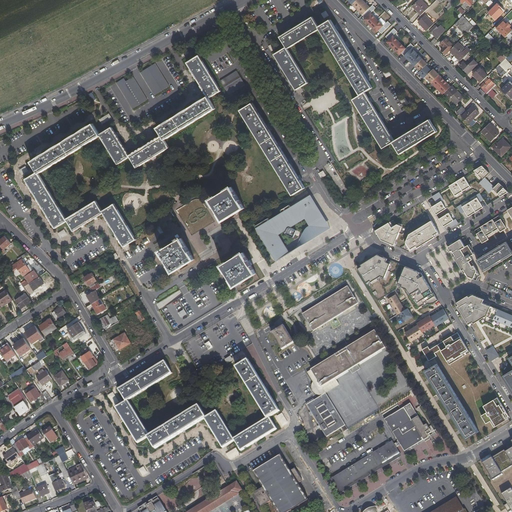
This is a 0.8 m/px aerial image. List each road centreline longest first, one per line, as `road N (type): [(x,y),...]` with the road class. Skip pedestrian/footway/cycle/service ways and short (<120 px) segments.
road 1 (residential): [(0,124),(242,0)]
road 2 (residential): [(171,343),(361,230)]
road 3 (residential): [(330,0),(480,153)]
road 4 (residential): [(290,434),(234,467),(213,455),(124,511)]
road 5 (residential): [(349,511),(427,464),(477,450),(511,429)]
road 6 (residential): [(505,125),(379,0)]
road 7 (residential): [(144,299),(96,229),(45,262)]
road 8 (residential): [(361,230),(480,153)]
road 9 (residential): [(444,296),(511,408)]
road 10 (residential): [(415,263),(431,242),(511,193)]
